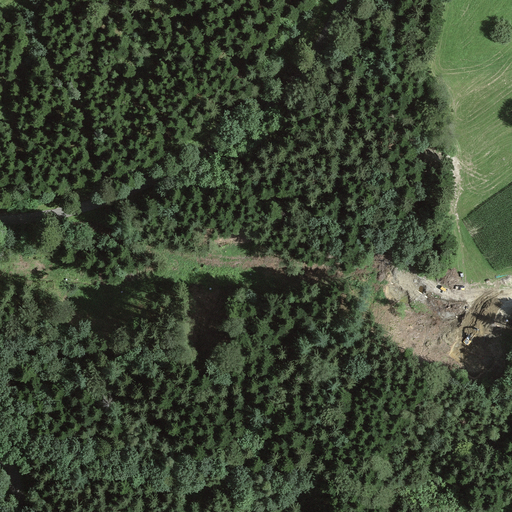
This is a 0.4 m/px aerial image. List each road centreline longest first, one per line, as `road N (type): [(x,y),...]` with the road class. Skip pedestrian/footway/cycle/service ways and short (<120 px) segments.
road 1 (unclassified): [(0,219),(98,202),(223,141),(285,90),(344,0)]
road 2 (track): [(17,218),(163,155),(223,119),(284,65),(324,0)]
